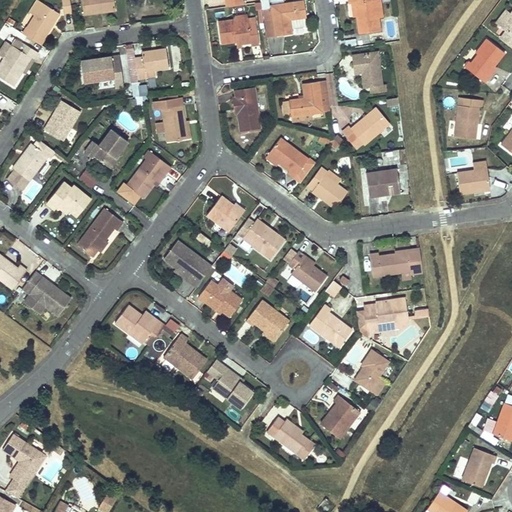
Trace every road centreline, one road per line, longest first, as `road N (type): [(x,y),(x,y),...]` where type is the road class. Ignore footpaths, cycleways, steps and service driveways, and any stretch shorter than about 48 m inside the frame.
road 1 (residential): [(511,201),(353,233),(325,231),(214,149)]
road 2 (residential): [(0,148),(67,40),(196,22)]
road 3 (residential): [(128,270),(273,376)]
road 4 (residential): [(204,76),(313,60),(327,39),(322,0)]
road 5 (residential): [(0,411),(108,295)]
road 6 (residential): [(128,270),(214,149)]
road 7 (residential): [(108,295),(0,212)]
